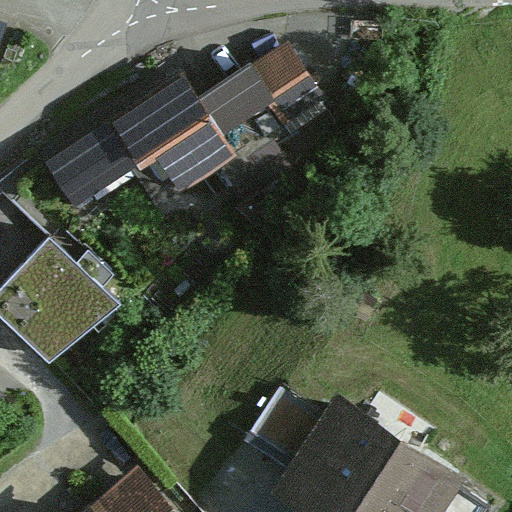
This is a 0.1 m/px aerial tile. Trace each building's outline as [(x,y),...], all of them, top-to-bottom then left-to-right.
[(290,39),(251,66),(289,123),(329,96),(290,39)] [(182,75),(46,158),(70,197),(135,157),(156,192),(227,149),(182,75)] [(114,296),(48,232),(0,280),(0,301),(56,356),(114,296)] [(419,511),(449,467),(342,399),(289,482),(335,511),(419,511)] [(155,511),(120,470),(70,511),(155,511)]
